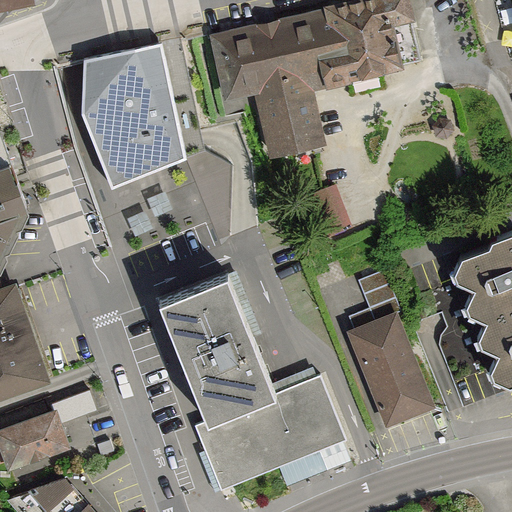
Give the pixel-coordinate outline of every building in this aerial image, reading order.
[(256,94),(269,153),(325,141),(312,85),(419,61),(405,0),(356,0),(209,33),(224,101),(256,94)] [(180,16),(101,33),(90,121),(112,191),(219,159),(180,16)] [(0,129),(0,160),(6,158),(10,156),(0,129)] [(0,275),(27,215),(6,158),(0,160),(0,275)] [(322,244),(353,231),(334,186),(303,199),(322,244)] [(511,228),(485,239),(487,244),(460,255),(453,273),(471,286),(466,307),(484,320),(479,342),(496,351),(490,371),(507,382),(511,379),(511,228)] [(227,269),(155,298),(204,420),(195,424),(221,488),(320,449),(328,469),(351,460),(343,440),(347,438),(321,374),(276,392),(227,269)] [(17,272),(0,277),(0,388),(54,370),(17,272)] [(396,309),(348,328),(385,423),(433,405),(396,309)] [(0,427),(0,451),(6,469),(67,447),(59,427),(97,413),(89,389),(50,403),(53,409),(0,427)] [(93,511),(84,501),(72,511),(93,511)]
